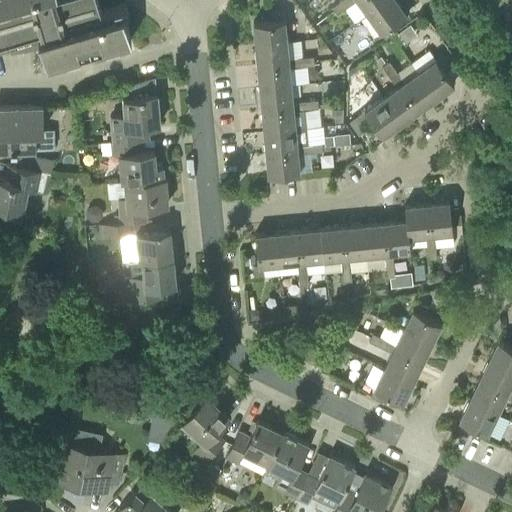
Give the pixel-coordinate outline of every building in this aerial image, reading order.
[(46,63),(48,63),(131,38),(123,10),(128,9),(126,2),(101,9),(98,0),(0,0),(0,39),(21,33),(24,44),(39,39),(46,63)] [(337,13),(347,6),(342,0),(339,0),(332,5),(334,9),(337,13)] [(357,0),(367,13),(385,0),(357,0)] [(381,31),(386,37),(396,30),(391,23),(406,12),(396,0),(385,0),(367,13),(380,31),(381,31)] [(255,42),(287,39),(285,18),(284,18),(283,9),(270,10),(271,19),(253,20),(255,42)] [(257,64),(289,61),(289,57),(287,39),(255,42),(257,64)] [(417,70),(435,96),(454,82),(443,68),(450,63),(442,52),(436,57),(435,57),(417,70)] [(301,56),(302,64),(314,63),(313,59),(313,55),(301,56)] [(302,64),(301,56),(289,57),(289,61),(290,65),(302,64)] [(396,70),(389,60),(385,62),(381,65),(388,75),(396,70)] [(260,86),(291,83),(290,65),(289,61),(257,64),(260,86)] [(396,70),(388,75),(396,85),(399,82),(403,80),(396,70)] [(418,108),(435,96),(417,70),(403,80),(399,82),(418,108)] [(400,121),(418,108),(399,82),(396,85),(381,95),(400,121)] [(262,108),(293,105),(293,101),(291,83),(260,86),(262,108)] [(112,141),(135,139),(148,137),(147,125),(159,124),(156,92),(143,93),(143,95),(122,97),(123,112),(109,113),(112,141)] [(382,134),(400,121),(381,95),(363,108),(364,108),(349,119),(359,133),(367,127),(365,123),(371,119),(382,134)] [(306,108),(318,107),(317,99),(305,100),(306,108)] [(306,108),(305,100),(293,101),(293,105),(294,109),(306,108)] [(43,104),(0,104),(0,148),(11,149),(11,150),(16,150),(16,148),(36,148),(55,148),(54,129),(43,129),(43,104)] [(264,130),(307,126),(306,108),(294,109),(293,105),(262,108),(264,130)] [(264,130),(266,147),(298,145),(309,144),(307,126),(264,130)] [(123,180),(163,175),(162,163),(155,164),(154,148),(136,150),(135,139),(112,141),(113,152),(118,152),(121,180),(123,180)] [(310,152),(322,150),(322,142),(309,144),(310,152)] [(310,152),(309,144),(298,145),(298,153),(310,152)] [(268,174),(300,171),(298,153),(298,145),(266,147),(268,174)] [(43,190),(47,170),(8,162),(5,176),(0,175),(0,203),(5,205),(3,216),(21,220),(27,187),(43,190)] [(119,221),(131,219),(146,218),(144,206),(167,204),(164,175),(163,175),(123,180),(125,196),(117,196),(119,221)] [(430,233),(434,233),(452,231),(449,199),(427,201),(430,233)] [(425,234),(430,233),(427,201),(404,203),(406,218),(409,236),(425,234)] [(385,220),(388,252),(392,252),(410,250),(409,236),(406,218),(385,220)] [(131,219),(119,221),(102,222),(103,235),(132,232),(131,219)] [(383,252),(388,252),(385,220),(363,222),(366,254),(383,252)] [(349,256),(366,254),(363,222),(341,224),(345,256),(349,256)] [(340,257),(345,256),(341,224),(320,226),(323,259),(340,257)] [(306,260),(323,259),(320,226),(298,228),(301,261),(306,260)] [(142,259),(172,256),(169,227),(135,231),(138,260),(142,259)] [(297,261),(301,261),(298,228),(276,230),(279,263),(297,261)] [(262,265),(279,263),(276,230),(254,232),(257,263),(253,263),(255,276),(263,275),(262,265)] [(426,245),(435,245),(434,233),(430,233),(425,234),(426,245)] [(426,246),(427,258),(432,258),(436,257),(435,245),(426,245),(426,246)] [(393,263),(392,252),(388,252),(383,252),(384,264),(393,263)] [(130,275),(132,299),(161,296),(159,285),(175,283),(172,256),(142,259),(143,274),(130,275)] [(349,256),(345,256),(340,257),(341,268),(350,267),(349,256)] [(297,261),(298,272),(307,271),(306,260),(301,261),(297,261)] [(385,268),(386,276),(391,276),(394,276),(393,263),(384,264),(385,268)] [(351,271),(350,267),(341,268),(341,269),(343,281),(347,280),(351,280),(351,271)] [(307,272),(307,271),(298,272),(299,285),(304,284),(308,284),(307,272)] [(402,328),(431,342),(441,321),(425,313),(429,305),(417,300),(413,307),(412,307),(402,328)] [(421,361),(431,342),(402,328),(395,343),(392,347),(421,361)] [(371,336),(369,340),(380,345),(384,337),(380,335),(373,332),(371,336)] [(390,351),(392,347),(395,343),(384,337),(380,345),(390,351)] [(511,370),(511,344),(498,338),(488,359),(511,370)] [(412,380),(421,361),(392,347),(390,351),(383,366),(412,380)] [(160,368),(174,366),(173,356),(158,358),(160,368)] [(506,392),(508,387),(511,379),(511,370),(488,359),(478,378),(506,392)] [(370,395),(382,400),(386,393),(402,401),(412,380),(383,366),(373,386),(374,387),(370,395)] [(468,399),(496,413),(504,395),(506,392),(478,378),(468,399)] [(192,449),(204,460),(224,439),(215,431),(230,414),(207,393),(181,421),(201,439),(192,449)] [(496,413),(468,399),(459,417),(487,431),(496,413)] [(162,441),(180,419),(168,413),(162,441)] [(244,451),(267,463),(283,431),(257,418),(249,435),(238,430),(225,456),(238,462),(244,451)] [(296,496),(307,471),(296,466),(308,443),(283,431),(267,463),(264,468),(276,474),(271,484),(296,496)] [(97,477),(97,479),(94,489),(107,492),(109,482),(118,484),(125,453),(68,441),(60,480),(87,486),(89,476),(97,477)] [(339,497),(342,492),(355,465),(329,453),(318,476),(307,471),(296,496),(307,502),(315,485),(339,497)] [(198,483),(210,489),(221,467),(209,461),(198,483)] [(376,511),(391,483),(366,471),(353,497),(342,492),(339,497),(331,511),(376,511)] [(174,511),(141,483),(120,506),(126,511),(174,511)] [(454,511),(432,501),(430,506),(428,505),(424,511),(454,511)]
